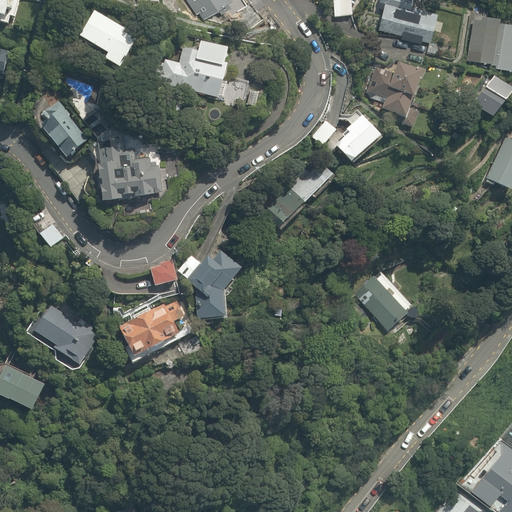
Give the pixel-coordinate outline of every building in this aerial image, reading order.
[(16,19),(20,0),(0,0),(0,17),(9,20),(10,18),(16,19)] [(233,2),(231,0),(185,0),(198,22),(233,2)] [(352,19),(352,0),(334,0),(335,19),(352,19)] [(440,11),(404,0),(380,0),(377,12),(383,14),(378,32),(429,48),(440,11)] [(94,12),(80,38),(108,54),(105,60),(122,69),(140,37),(94,12)] [(484,67),(483,69),(511,74),(511,29),(473,22),(465,63),(484,67)] [(228,65),(231,49),(201,42),(199,52),(184,48),(181,63),(164,59),(158,85),(223,100),(231,65),(228,65)] [(0,54),(0,75),(5,77),(11,57),(0,54)] [(414,130),(419,109),(432,113),(436,102),(417,95),(425,73),(400,64),(396,75),(376,67),(366,93),(372,105),(384,108),(382,113),(404,119),(402,126),(414,130)] [(511,104),(511,90),(495,78),(474,107),(497,123),(509,107),(510,108),(511,104)] [(42,129),(69,161),(91,143),(69,116),(66,118),(62,113),(67,110),(62,104),(65,102),(53,87),(40,98),(51,111),(42,118),(48,124),(42,129)] [(124,155),(119,131),(100,109),(84,122),(97,137),(103,169),(101,169),(105,187),(102,188),(106,204),(125,201),(125,199),(136,197),(137,201),(157,197),(157,195),(163,194),(156,158),(138,161),(137,153),(124,155)] [(348,122),(352,127),(342,137),(345,140),(337,148),(356,169),(386,141),(363,117),(358,113),(348,122)] [(511,142),(506,140),(486,179),(511,192),(511,142)] [(337,176),(317,157),(266,209),(287,229),(337,176)] [(53,225),(40,235),(52,251),(66,240),(53,225)] [(226,293),(246,273),(223,254),(219,260),(210,260),(192,281),(196,286),(195,318),(228,322),(226,293)] [(190,281),(204,265),(192,255),(178,271),(190,281)] [(180,282),(173,260),(147,269),(151,280),(153,279),(157,290),(180,282)] [(385,332),(407,317),(378,276),(356,292),(385,332)] [(177,301),(153,314),(150,307),(132,317),(134,320),(120,328),(133,354),(137,352),(139,358),(145,355),(146,357),(173,343),(171,340),(180,336),(177,329),(179,328),(176,322),(185,317),(177,301)] [(87,326),(85,329),(52,309),(36,336),(58,349),(56,352),(82,367),(99,337),(101,335),(87,326)] [(0,397),(35,414),(48,386),(15,371),(12,377),(7,374),(0,389),(0,397)] [(511,423),(500,439),(511,448),(511,423)] [(511,511),(511,448),(500,439),(461,488),(493,511),(511,511)] [(493,511),(461,488),(437,511),(493,511)] [(119,511),(146,511),(142,502),(119,511)]
